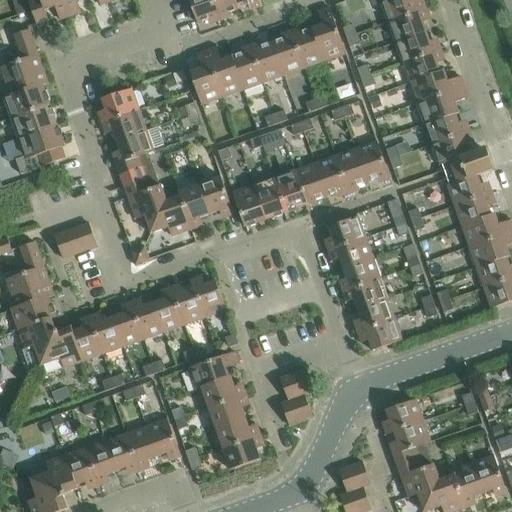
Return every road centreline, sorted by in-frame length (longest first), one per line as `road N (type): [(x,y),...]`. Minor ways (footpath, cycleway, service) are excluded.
road 1 (residential): [(102,205),(128,280),(297,228),(354,399)]
road 2 (unclassified): [(447,0),(511,175)]
road 3 (unclassified): [(354,399),(395,371),(511,336)]
road 4 (unclassified): [(72,70),(168,40),(154,0)]
road 5 (residential): [(72,70),(102,205)]
